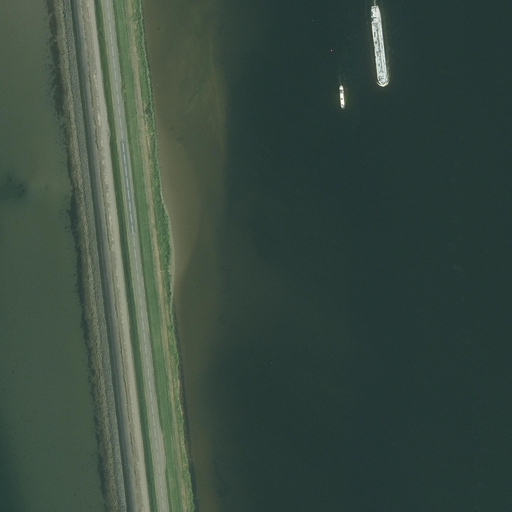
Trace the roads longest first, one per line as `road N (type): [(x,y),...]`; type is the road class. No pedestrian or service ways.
road 1 (trunk): [(163,511),(106,0)]
road 2 (unclassified): [(147,511),(90,0)]
